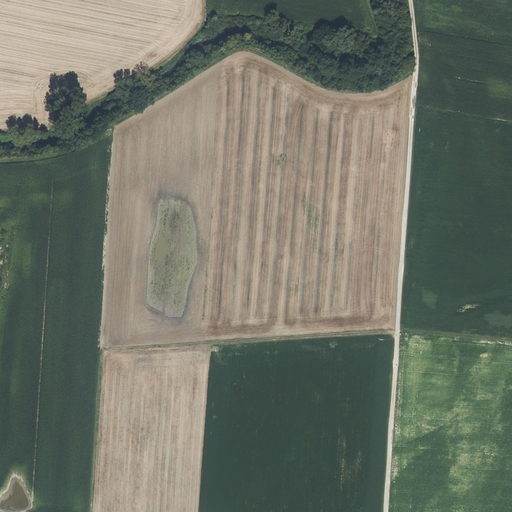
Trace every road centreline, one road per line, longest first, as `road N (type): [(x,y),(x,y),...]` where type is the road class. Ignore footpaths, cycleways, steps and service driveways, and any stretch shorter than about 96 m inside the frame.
road 1 (track): [(386,511),(415,46),(409,0)]
road 2 (track): [(94,511),(103,349),(397,333)]
